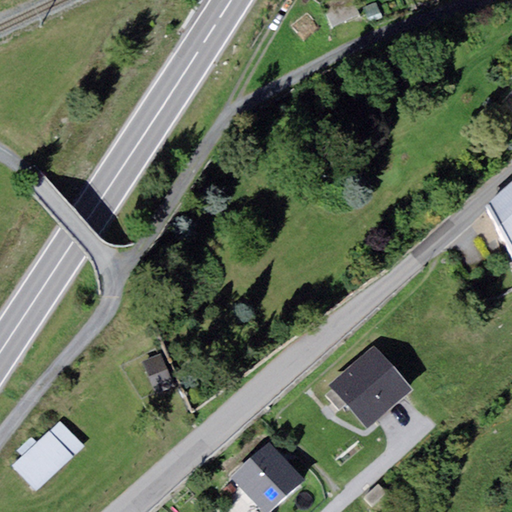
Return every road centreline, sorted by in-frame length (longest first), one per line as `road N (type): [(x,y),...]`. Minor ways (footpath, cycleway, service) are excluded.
road 1 (residential): [(511,175),(126,511)]
road 2 (primary): [(229,0),(0,349)]
road 3 (track): [(225,115),(351,45),(477,0)]
road 4 (track): [(0,438),(123,276)]
road 5 (track): [(123,276),(225,115)]
road 6 (track): [(123,276),(0,151)]
road 7 (track): [(225,115),(290,0)]
road 8 (residential): [(331,511),(422,423)]
